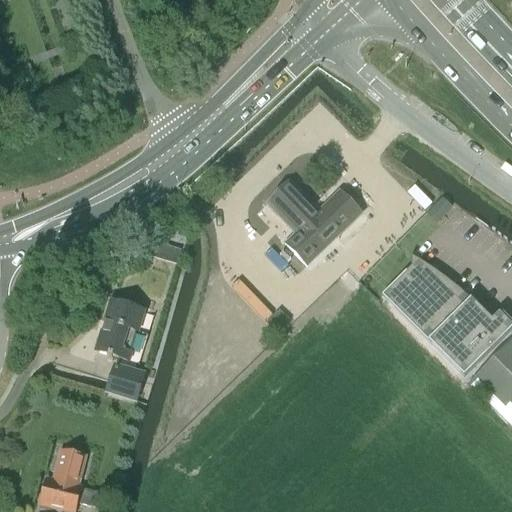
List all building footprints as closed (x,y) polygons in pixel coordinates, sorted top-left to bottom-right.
[(306,268),(360,216),(339,194),(318,215),(288,185),(267,206),(296,236),(285,247),(306,268)] [(409,258),(409,268),(380,297),(462,379),(511,331),(496,315),(494,317),(489,312),(479,312),(445,280),(409,258)] [(127,362),(142,313),(112,304),(97,353),(127,362)] [(511,344),(511,343),(484,369),(467,387),(511,431),(511,344)] [(107,395),(135,403),(143,377),(115,368),(107,395)] [(45,482),(39,506),(62,511),(74,511),(76,505),(95,510),(98,495),(80,491),(76,490),(84,459),(60,453),(53,484),(45,482)]
